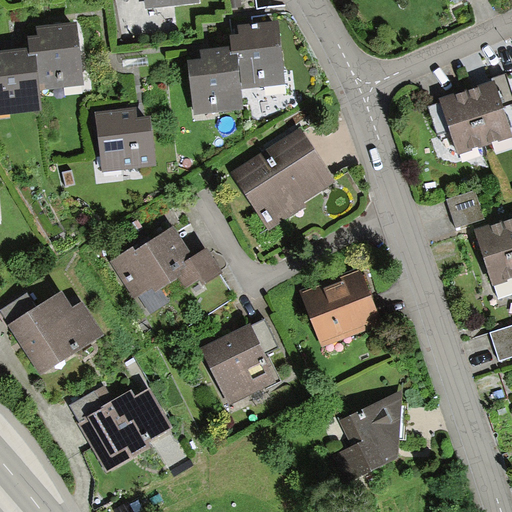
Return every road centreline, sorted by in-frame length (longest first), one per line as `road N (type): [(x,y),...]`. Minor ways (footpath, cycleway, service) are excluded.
road 1 (residential): [(361,89),(503,511)]
road 2 (residential): [(361,89),(511,23)]
